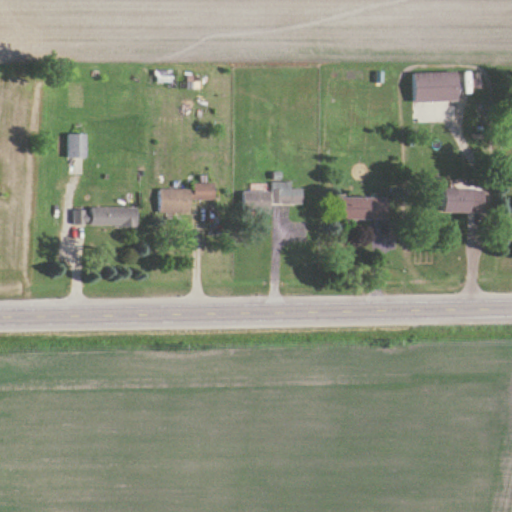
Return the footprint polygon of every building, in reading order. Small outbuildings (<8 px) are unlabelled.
[(460,101),(460,72),(412,73),(413,121),(454,120),(453,101),(460,101)] [(87,134),(68,134),(68,157),(87,157),(87,134)] [(270,193),(240,194),(241,213),(268,213),(268,207),(300,207),(300,191),(289,191),(289,183),(269,184),(270,193)] [(192,191),(156,191),(156,216),(189,216),(189,203),(213,203),(213,186),(192,186),(192,191)] [(483,216),(483,190),(441,190),(441,216),(483,216)] [(338,222),(386,222),(386,200),(338,200),(338,222)] [(136,211),(72,211),(72,229),(135,229),(136,211)]
